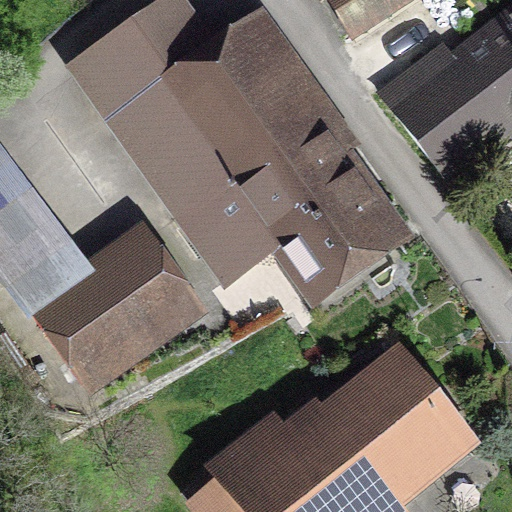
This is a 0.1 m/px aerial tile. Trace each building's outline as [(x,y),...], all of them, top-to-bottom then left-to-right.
[(273,259),(313,315),(416,243),(354,154),(362,148),(264,9),(216,42),(185,0),(159,0),(64,67),(223,294),(273,259)] [(326,0),(353,42),(421,0),(326,0)] [(375,98),(448,191),(511,140),(511,4),(450,53),(444,44),(375,98)] [(91,401),(210,316),(143,223),(86,264),(0,144),(0,286),(28,325),(33,321),(91,401)] [(406,511),(482,447),(398,347),(322,408),(316,400),(283,425),(273,413),(202,470),(204,473),(177,494),(191,511),(406,511)]
